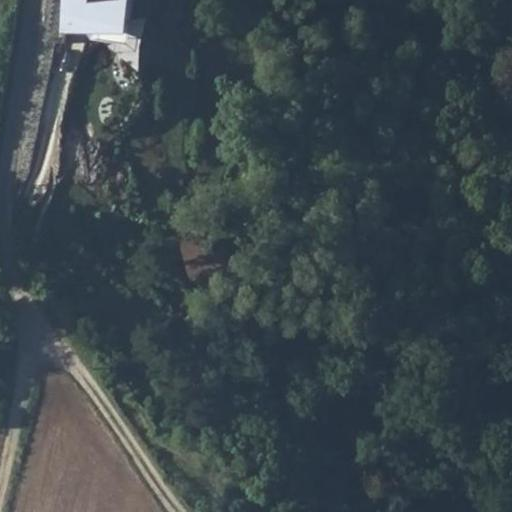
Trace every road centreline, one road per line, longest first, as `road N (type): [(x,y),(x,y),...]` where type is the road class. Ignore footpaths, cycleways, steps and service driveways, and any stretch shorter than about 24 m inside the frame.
road 1 (track): [(37,333),(177,511)]
road 2 (track): [(0,493),(37,333)]
